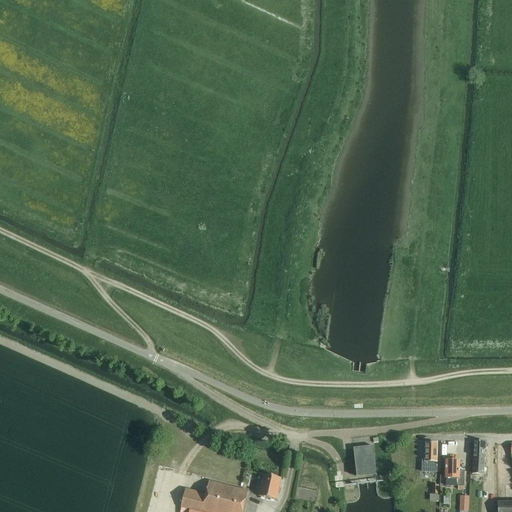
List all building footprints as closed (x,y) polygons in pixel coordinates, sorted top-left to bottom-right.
[(484,458),(485,442),(474,442),(473,458),(484,458)] [(425,462),(422,462),(422,468),(422,472),(436,472),(436,468),(436,454),(436,444),(425,443),(425,453),(425,462)] [(356,475),(358,475),(375,473),(372,446),(353,448),(354,458),(356,475)] [(483,475),(484,458),(473,458),(472,474),(483,475)] [(462,471),(458,471),(458,461),(446,461),(445,478),(445,486),(463,487),(464,471),(462,471)] [(276,501),(281,479),(263,475),(259,497),(276,501)] [(179,511),(242,511),(245,501),(248,491),(209,482),(205,495),(185,490),(182,499),(180,507),(181,507),(179,511)] [(469,500),(478,500),(478,486),(469,486),(469,500)] [(459,496),(459,511),(468,511),(468,496),(459,496)] [(497,511),(511,511),(511,502),(497,503),(497,511)]
